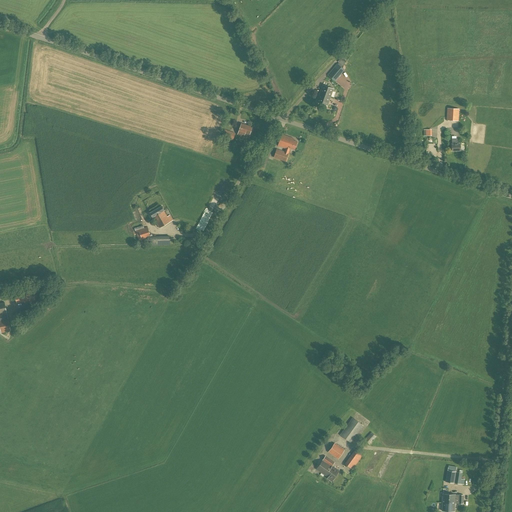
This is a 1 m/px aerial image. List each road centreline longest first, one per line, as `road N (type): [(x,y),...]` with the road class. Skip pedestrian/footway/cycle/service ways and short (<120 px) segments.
road 1 (unclassified): [(0,290),(173,283),(274,117)]
road 2 (unclassified): [(511,196),(274,117)]
road 3 (unclassified): [(274,117),(39,37)]
road 4 (unclassified): [(490,511),(511,303)]
